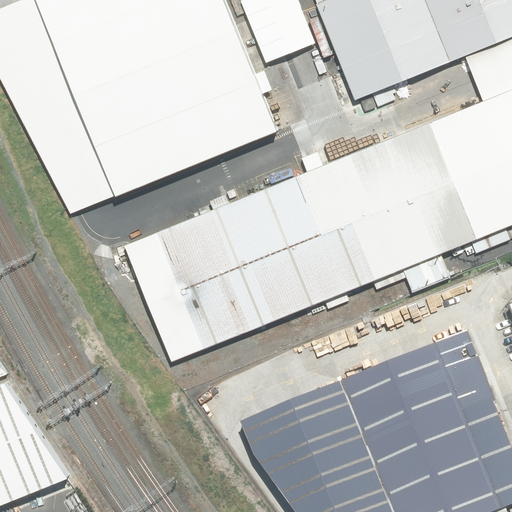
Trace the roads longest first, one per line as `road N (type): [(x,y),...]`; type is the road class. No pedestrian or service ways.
road 1 (unknown): [(464,305),(242,389),(234,426),(296,511)]
road 2 (unknown): [(272,0),(306,85),(303,127),(292,139),(120,213)]
